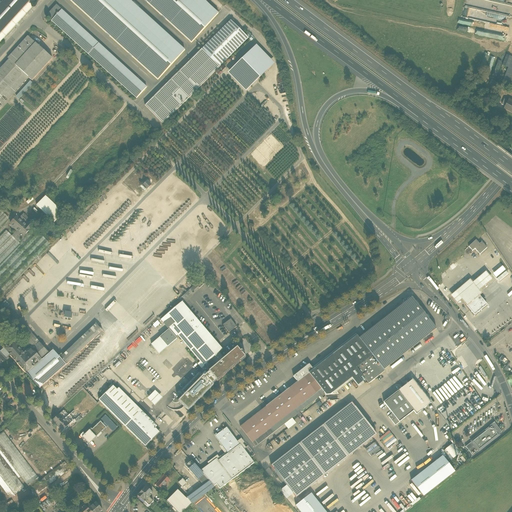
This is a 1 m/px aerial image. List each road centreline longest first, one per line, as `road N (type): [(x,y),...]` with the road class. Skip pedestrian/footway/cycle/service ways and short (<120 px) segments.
road 1 (tertiary): [(116,510),(214,401),(409,269)]
road 2 (motorway): [(254,0),(291,57),(317,158),(409,269)]
road 3 (motorway): [(511,169),(285,0)]
road 4 (motorway): [(386,230),(322,156),(318,118),(333,98),(355,91),(422,117)]
road 5 (motorway): [(265,0),(422,117)]
road 6 (residential): [(0,379),(116,510)]
road 7 (residential): [(158,127),(33,16)]
road 8 (unknown): [(149,409),(121,377),(137,352),(185,356),(181,380)]
road 9 (unclassified): [(435,293),(486,350),(511,406)]
road 10 (unknown): [(123,330),(35,413)]
